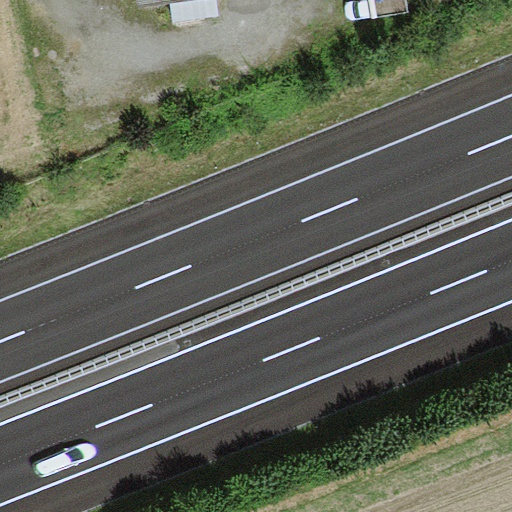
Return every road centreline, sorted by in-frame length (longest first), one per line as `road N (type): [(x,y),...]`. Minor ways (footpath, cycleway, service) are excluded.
road 1 (motorway): [(511,135),(0,341)]
road 2 (motorway): [(0,464),(511,259)]
